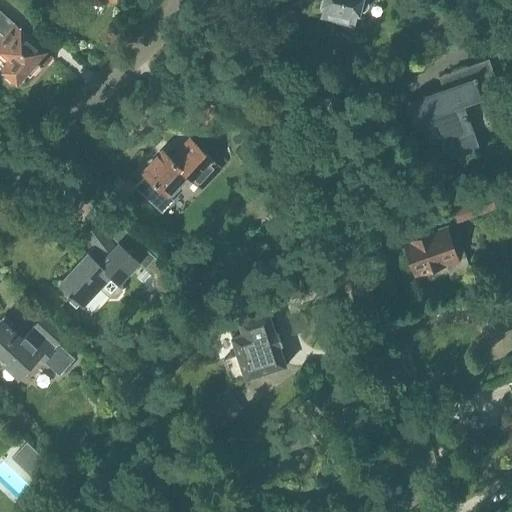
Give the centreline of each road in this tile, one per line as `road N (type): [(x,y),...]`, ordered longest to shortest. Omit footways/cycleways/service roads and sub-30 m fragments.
road 1 (residential): [(425,511),(347,243),(248,40),(214,0)]
road 2 (residential): [(0,203),(189,0)]
